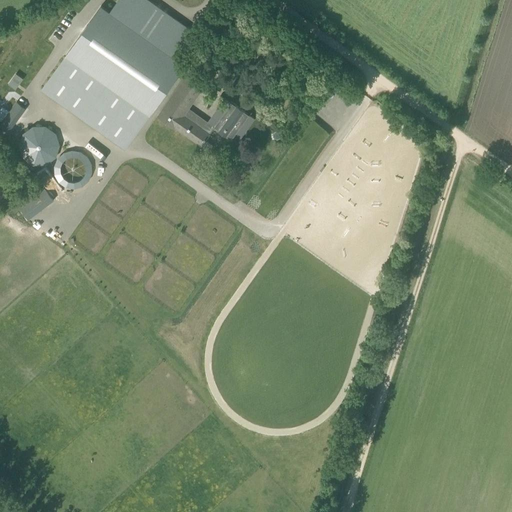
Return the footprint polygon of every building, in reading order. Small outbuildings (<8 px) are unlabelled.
[(42,85),(123,144),(145,113),(146,113),(181,65),(173,59),(190,36),(163,16),(146,39),(135,31),(152,8),(140,0),(116,0),(108,11),(100,5),(64,54),(65,54),(42,85)] [(183,115),(205,83),(189,72),(158,116),(174,129),(175,128),(202,147),(211,134),(183,115)] [(26,108),(17,101),(0,124),(0,125),(8,132),(26,108)] [(231,139),(243,122),(249,113),(231,101),(214,127),(231,139)] [(61,155),(49,122),(15,134),(27,167),(61,155)] [(49,162),(66,191),(95,175),(79,145),(49,162)] [(25,217),(53,201),(45,188),(17,204),(25,217)]
